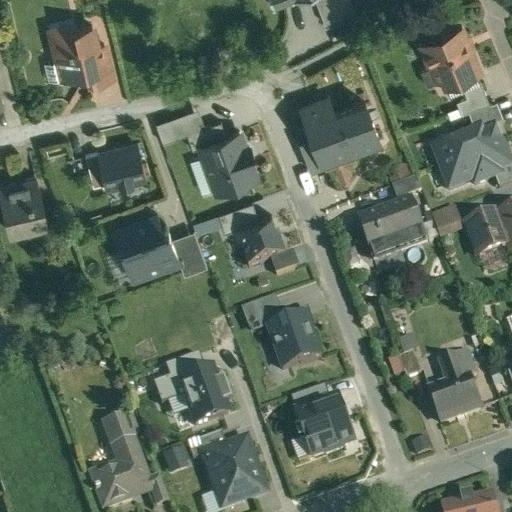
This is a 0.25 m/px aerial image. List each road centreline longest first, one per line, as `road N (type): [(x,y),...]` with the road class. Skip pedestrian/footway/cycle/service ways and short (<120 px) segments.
road 1 (residential): [(398,486),(265,85),(0,140)]
road 2 (residential): [(511,446),(398,486)]
